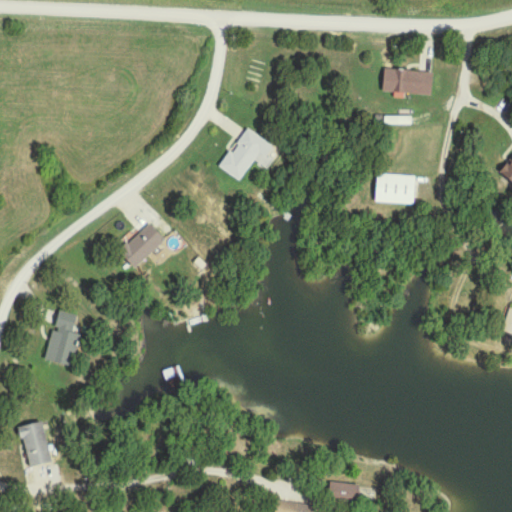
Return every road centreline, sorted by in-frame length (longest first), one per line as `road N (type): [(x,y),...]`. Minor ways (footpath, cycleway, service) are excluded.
road 1 (residential): [(0,5),(398,25),(511,17)]
road 2 (residential): [(219,17),(216,77),(196,120),(163,160),(32,262),(0,315)]
road 3 (residential): [(0,488),(61,490),(194,473),(276,485)]
